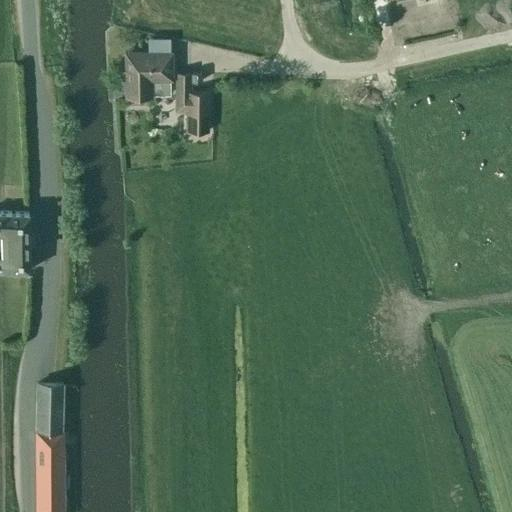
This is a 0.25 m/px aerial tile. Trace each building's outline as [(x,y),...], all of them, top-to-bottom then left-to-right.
[(124,52),(125,93),(170,93),(169,77),(170,77),(170,51),(169,51),(169,38),(149,38),(149,51),(124,52)] [(208,91),(189,91),(189,71),(176,71),(176,110),(186,110),(186,131),(208,131),(208,91)] [(192,72),(193,81),(203,81),(203,71),(192,72)] [(0,269),(29,269),(28,212),(0,212),(0,269)] [(35,428),(61,429),(62,383),(36,382),(35,428)] [(63,430),(61,429),(35,430),(35,474),(64,474),(64,464),(72,464),(72,452),(64,452),(63,430)] [(64,498),(64,474),(35,474),(35,511),(71,511),(72,498),(64,498)]
